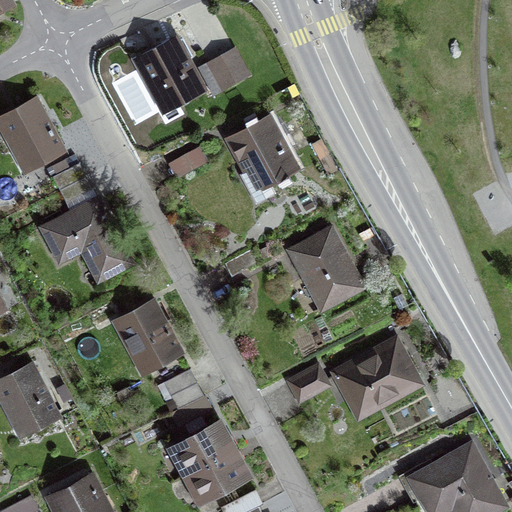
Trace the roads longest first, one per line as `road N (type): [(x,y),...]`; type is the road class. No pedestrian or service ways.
road 1 (residential): [(307,511),(56,41)]
road 2 (primary): [(302,0),(511,402)]
